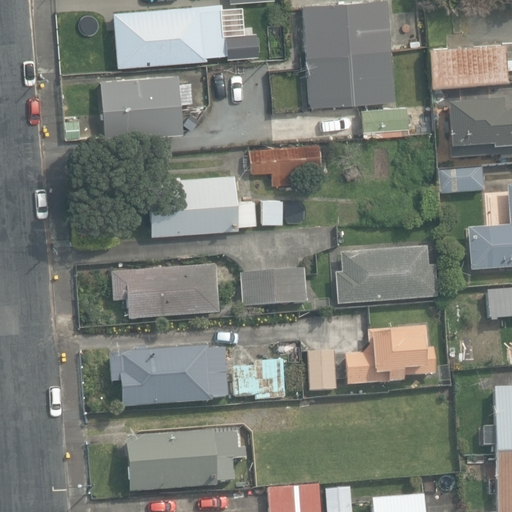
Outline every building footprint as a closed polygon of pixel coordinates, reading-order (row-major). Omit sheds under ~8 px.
[(351,0),(300,4),(308,106),(393,100),(385,0),(351,0)] [(113,12),(117,66),(205,59),(205,54),(221,53),(222,55),(239,54),(236,12),(221,13),(221,3),(113,12)] [(511,59),(505,60),(504,43),(427,49),(430,87),(507,82),(506,71),(511,70),(511,59)] [(100,76),(105,138),(182,132),(178,71),(100,76)] [(511,114),(500,115),(499,103),(445,107),(449,160),(500,156),(500,161),(511,159),(511,114)] [(360,108),(362,132),(408,128),(406,104),(360,108)] [(191,130),(198,119),(191,114),(184,125),(191,130)] [(300,183),(299,169),(320,168),(318,143),(247,149),(250,186),(266,185),(265,172),(271,172),(272,185),(300,183)] [(439,173),(441,195),(485,191),(483,168),(439,173)] [(147,179),(150,234),(239,228),(239,224),(254,223),(253,200),(234,201),(233,174),(147,179)] [(466,228),(469,271),(511,267),(511,184),(505,185),(508,225),(466,228)] [(433,190),(420,191),(420,204),(434,203),(433,190)] [(259,200),(259,223),(282,223),(282,200),(259,200)] [(421,207),(421,217),(429,217),(429,207),(421,207)] [(72,220),(73,243),(116,240),(114,217),(72,220)] [(334,273),(336,305),(436,298),(434,266),(427,266),(425,247),(339,253),(340,273),(334,273)] [(127,300),(129,319),(217,313),(214,265),(111,273),(113,302),(127,300)] [(239,274),(241,307),(305,302),(302,269),(239,274)] [(511,290),(487,292),(489,318),(511,316),(511,290)] [(343,355),(345,385),(373,383),(373,379),(388,378),(388,383),(402,382),(402,376),(434,374),(432,348),(425,348),(424,327),(366,331),(366,345),(359,354),(343,355)] [(463,340),(464,360),(474,359),(473,340),(463,340)] [(119,382),(121,409),(211,402),(211,397),(227,396),(225,357),(232,357),(231,347),(208,349),(208,346),(146,351),(146,346),(134,347),(134,352),(108,354),(110,383),(119,382)] [(307,352),(308,390),(334,390),(333,351),(307,352)] [(284,398),(282,361),(253,363),(253,367),(232,368),(234,398),(254,396),(254,400),(284,398)] [(511,511),(511,388),(494,389),(494,409),(494,427),(491,427),(483,427),(483,446),(494,446),(495,453),(496,511),(511,511)] [(252,405),(254,427),(300,423),(298,401),(252,405)] [(124,439),(128,493),(216,486),(216,482),(232,480),(230,459),(244,458),(243,449),(237,449),(235,431),(211,433),(211,432),(124,439)] [(267,489),(268,511),(320,511),(318,484),(267,489)] [(323,490),(325,511),(350,511),(348,487),(323,490)] [(424,511),(423,495),(371,499),(371,511),(424,511)]
